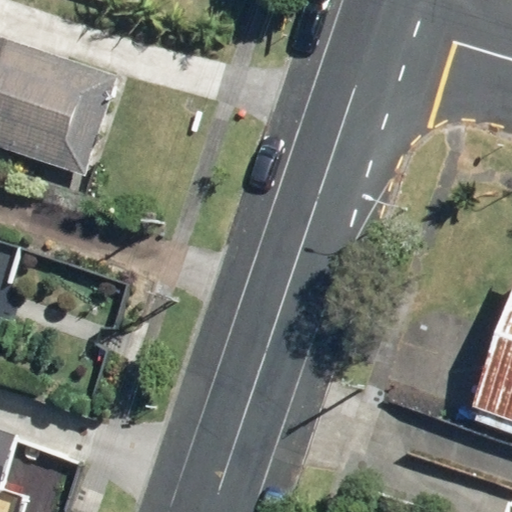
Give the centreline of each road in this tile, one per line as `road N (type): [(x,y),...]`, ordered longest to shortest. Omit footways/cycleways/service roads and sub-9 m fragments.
road 1 (residential): [(380,22),(214,511)]
road 2 (residential): [(511,59),(380,22)]
